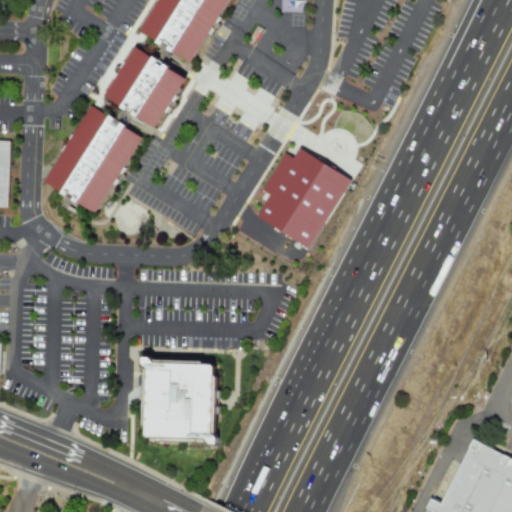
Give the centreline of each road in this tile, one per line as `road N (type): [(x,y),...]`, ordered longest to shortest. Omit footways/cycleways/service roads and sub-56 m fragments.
road 1 (residential): [(36,33),(40,0),(324,41),(306,92),(206,247),(176,260),(123,260),(73,249),(32,219),(36,33)]
road 2 (motorway): [(295,511),(510,81)]
road 3 (motorway): [(511,5),(364,297)]
road 4 (motorway): [(489,0),(364,297)]
road 5 (secondary): [(0,448),(102,487),(132,488)]
road 6 (motorway): [(310,404),(255,511)]
